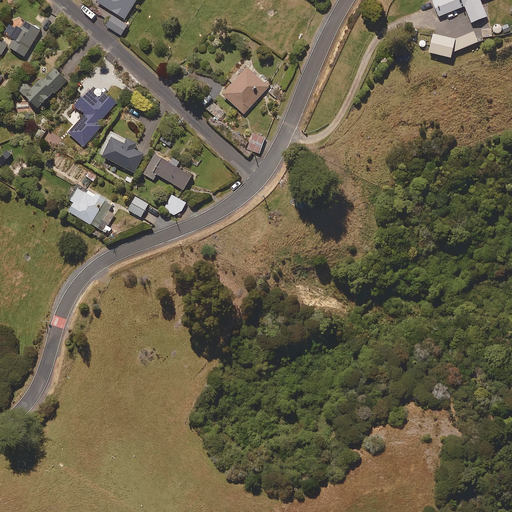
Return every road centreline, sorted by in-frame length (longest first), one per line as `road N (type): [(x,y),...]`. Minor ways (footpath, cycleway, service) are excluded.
road 1 (secondary): [(0,426),(33,393),(71,294),(93,268),(221,210),(260,177)]
road 2 (residential): [(60,0),(260,177)]
road 3 (secondary): [(260,177),(346,0)]
